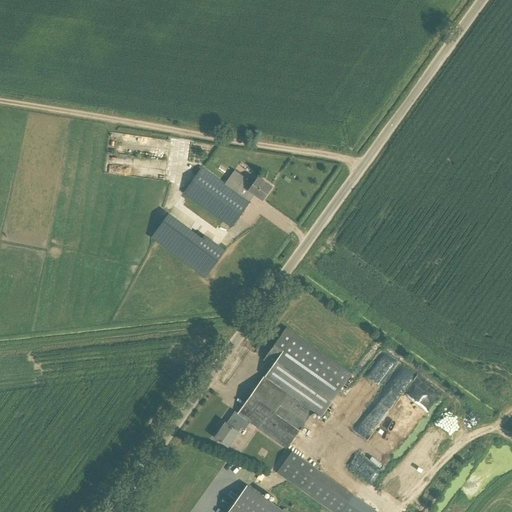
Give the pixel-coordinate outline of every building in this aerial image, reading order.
[(118,133),(116,139),(136,143),(138,137),(118,133)] [(254,184),(244,177),(235,170),(225,184),(202,167),(184,193),(232,227),(250,202),(246,199),(251,191),(263,200),(272,187),(258,177),(254,184)] [(202,239),(169,214),(152,237),(206,277),(225,251),(205,235),(202,239)] [(286,328),(264,360),(272,366),(266,375),(265,375),(238,413),(236,411),(227,423),(226,423),(216,437),(229,446),(247,420),(287,449),(314,410),(322,416),(352,374),(286,328)] [(340,443),(331,457),(356,473),(365,459),(340,443)] [(339,511),(353,492),(288,451),(274,474),(335,511),(339,511)] [(282,511),(246,487),(228,511),(282,511)]
